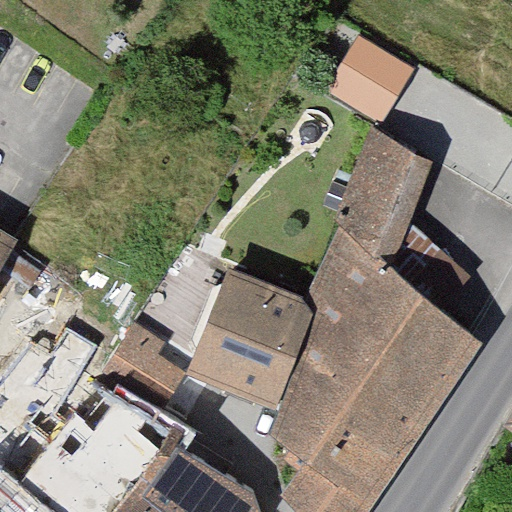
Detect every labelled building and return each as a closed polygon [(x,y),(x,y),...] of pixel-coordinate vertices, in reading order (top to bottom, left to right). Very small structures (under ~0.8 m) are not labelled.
[(413,71),(362,40),(332,87),(383,119),(413,71)] [(321,261),(362,287),(421,168),(359,141),(321,261)] [(0,261),(21,228),(0,215),(0,261)] [(321,261),(297,310),(256,415),(246,448),(295,485),(278,511),(352,511),(460,351),(362,287),(321,261)] [(256,415),(297,310),(216,278),(175,383),(256,415)] [(167,442),(17,345),(0,371),(0,478),(51,511),(118,511),(159,443),(167,442)] [(118,511),(269,511),(271,509),(159,443),(118,511)]
